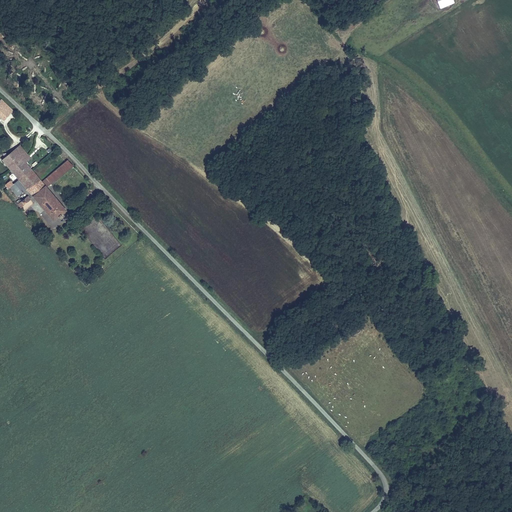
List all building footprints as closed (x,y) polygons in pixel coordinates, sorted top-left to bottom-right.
[(435,0),(439,9),(453,4),(451,0),(435,0)] [(15,106),(4,94),(2,97),(12,108),(15,106)] [(2,97),(0,98),(0,109),(5,114),(12,108),(2,97)] [(16,143),(33,163),(37,159),(21,139),(16,143)] [(4,153),(20,173),(33,163),(16,143),(4,153)] [(21,175),(12,182),(19,190),(29,182),(55,214),(66,204),(49,183),(75,161),(68,154),(44,176),(33,163),(20,173),(21,175)] [(10,179),(12,182),(21,175),(20,173),(14,178),(12,177),(10,179)] [(31,195),(29,192),(21,200),(23,202),(31,195)]
